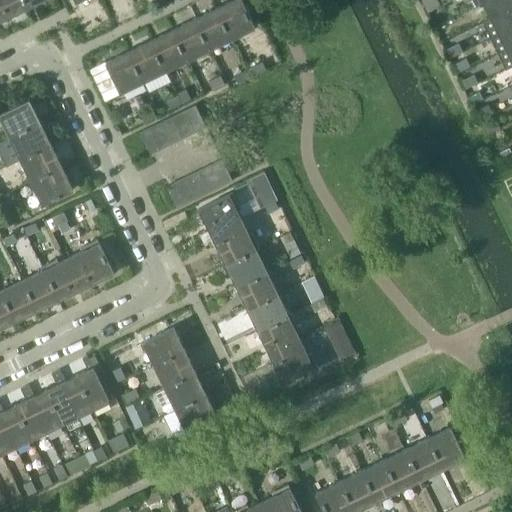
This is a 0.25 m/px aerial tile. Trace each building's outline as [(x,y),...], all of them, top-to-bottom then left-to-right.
[(0,0),(0,20),(26,8),(21,0),(0,0)] [(241,0),(232,0),(216,8),(231,38),(254,27),(241,0)] [(511,0),(491,0),(484,4),(491,19),(511,8),(511,0)] [(216,8),(194,18),(209,49),(231,38),(216,8)] [(511,8),(491,19),(482,23),(490,39),(511,27),(511,8)] [(194,18),(172,29),(187,60),(209,49),(194,18)] [(511,27),(490,39),(497,54),(511,46),(511,27)] [(172,29),(151,40),(165,70),(187,60),(172,29)] [(151,40),(128,51),(143,81),(165,70),(151,40)] [(451,58),(462,52),(458,43),(447,49),(451,58)] [(511,46),(497,54),(505,70),(511,66),(511,46)] [(128,51),(105,62),(120,92),(143,81),(128,51)] [(264,61),(251,66),(255,74),(267,69),(264,61)] [(246,69),(234,74),(239,83),(250,78),(246,69)] [(221,74),(209,80),(213,88),(225,83),(221,74)] [(465,88),(477,83),(474,75),(462,80),(465,88)] [(190,99),(187,91),(186,88),(178,92),(183,103),(190,99)] [(28,99),(0,113),(0,117),(10,137),(40,123),(28,99)] [(195,105),(184,111),(194,132),(205,127),(195,105)] [(490,115),(486,105),(474,111),(478,121),(490,115)] [(184,111),(172,116),(183,138),(194,132),(184,111)] [(172,116),(162,121),(173,143),(183,138),(172,116)] [(162,121),(151,127),(161,148),(173,143),(162,121)] [(489,134),(500,129),(496,121),(485,127),(489,134)] [(40,123),(10,137),(21,160),(51,145),(40,123)] [(151,127),(139,132),(150,154),(161,148),(151,127)] [(51,145),(21,160),(31,181),(61,166),(51,145)] [(509,157),(506,149),(495,154),(499,162),(509,157)] [(221,159),(210,164),(221,186),(232,181),(221,159)] [(210,164),(199,170),(209,192),(221,186),(210,164)] [(61,166),(31,181),(43,204),(73,189),(61,166)] [(199,170),(188,175),(199,197),(209,192),(199,170)] [(254,187),(265,181),(261,174),(250,180),(254,187)] [(188,175),(177,181),(188,202),(199,197),(188,175)] [(177,181),(166,186),(177,208),(188,202),(177,181)] [(232,192),(199,208),(215,242),(229,235),(224,225),(240,217),(236,209),(240,207),(232,192)] [(275,201),(265,205),(268,214),(278,209),(275,201)] [(0,215),(6,227),(13,223),(7,212),(0,215)] [(61,224),(62,223),(68,220),(64,212),(52,218),(61,236),(66,234),(61,224)] [(52,227),(47,215),(40,219),(45,230),(52,227)] [(229,235),(215,242),(226,264),(256,249),(256,250),(259,248),(252,233),(249,234),(240,217),(224,225),(229,235)] [(290,232),(280,237),(284,244),(294,239),(290,232)] [(97,239),(82,246),(83,250),(65,258),(74,275),(84,270),(91,283),(113,272),(97,239)] [(256,249),(226,264),(236,285),(267,271),(256,250),(256,249)] [(301,254),(293,258),(298,269),(306,266),(301,254)] [(65,258),(58,262),(56,259),(41,266),(42,269),(43,269),(58,299),(91,283),(84,270),(74,275),(65,258)] [(42,269),(23,279),(37,309),(58,299),(43,269),(42,269)] [(267,271),(236,285),(247,308),(277,293),(267,271)] [(317,288),(312,277),(304,280),(309,291),(317,288)] [(23,279),(0,290),(14,321),(37,309),(23,279)] [(0,290),(0,327),(14,321),(0,290)] [(277,293),(247,308),(257,328),(288,314),(277,293)] [(326,306),(323,298),(311,304),(314,312),(326,306)] [(288,314),(257,328),(273,362),(288,355),(283,346),(299,338),(295,329),(298,327),(291,312),(288,314)] [(338,321),(330,325),(335,337),(344,333),(338,321)] [(173,327),(143,342),(154,366),(185,351),(173,327)] [(288,355),(273,362),(285,384),(318,368),(311,353),(307,355),(299,338),(283,346),(288,355)] [(185,351),(154,366),(165,388),(195,373),(185,351)] [(88,369),(76,375),(92,408),(109,400),(87,356),(82,358),(88,369)] [(125,378),(119,366),(111,370),(117,382),(125,378)] [(60,369),(51,373),(54,379),(62,375),(60,369)] [(195,373),(165,388),(176,410),(206,395),(195,373)] [(62,375),(54,379),(57,384),(57,385),(61,383),(65,380),(62,375)] [(76,375),(65,380),(61,383),(77,416),(92,408),(76,375)] [(57,384),(44,390),(60,424),(77,416),(61,383),(57,385),(57,384)] [(29,384),(20,388),(23,394),(31,390),(29,384)] [(135,389),(124,395),(128,403),(139,397),(135,389)] [(31,390),(23,394),(26,399),(26,400),(30,398),(34,396),(34,395),(31,390)] [(44,390),(34,395),(34,396),(30,398),(46,431),(60,424),(44,390)] [(442,401),(439,394),(428,400),(431,407),(442,401)] [(206,395),(176,410),(187,432),(217,417),(206,395)] [(26,399),(14,405),(30,438),(46,431),(30,398),(26,400),(26,399)] [(14,405),(3,410),(3,411),(0,412),(0,414),(15,446),(30,438),(14,405)] [(406,418),(403,411),(391,417),(395,424),(406,418)] [(0,453),(15,446),(0,414),(0,453)] [(125,418),(113,423),(117,432),(129,427),(125,418)] [(450,427),(426,438),(441,469),(464,457),(450,427)] [(402,445),(394,428),(374,438),(382,454),(402,445)] [(351,446),(362,441),(358,433),(347,438),(351,446)] [(426,438),(404,449),(419,479),(441,469),(426,438)] [(339,451),(336,444),(324,449),(328,456),(339,451)] [(242,460),(255,454),(251,446),(239,452),(242,460)] [(102,447),(94,451),(99,460),(106,457),(102,447)] [(146,453),(150,461),(161,455),(157,447),(146,453)] [(404,449),(383,459),(397,490),(419,479),(404,449)] [(94,451),(86,455),(90,464),(98,460),(94,451)] [(228,467),(240,461),(237,453),(224,459),(228,467)] [(314,463),(310,456),(298,462),(302,469),(314,463)] [(383,459),(361,470),(375,500),(397,490),(383,459)] [(67,475),(61,463),(53,467),(59,479),(67,475)] [(193,484),(205,478),(202,470),(189,476),(193,484)] [(361,470),(339,481),(354,511),(375,500),(361,470)] [(52,482),(47,472),(39,476),(44,486),(52,482)] [(6,489),(15,485),(11,478),(2,482),(6,489)] [(36,490),(31,480),(23,484),(28,494),(36,490)] [(172,495),(185,489),(181,481),(169,487),(172,495)] [(339,481),(315,492),(325,511),(351,511),(354,511),(339,481)] [(301,511),(287,484),(272,491),(274,495),(257,503),(261,511),(301,511)] [(149,505),(161,499),(158,491),(145,497),(149,505)] [(261,511),(257,503),(248,507),(247,504),(232,511),(261,511)]
